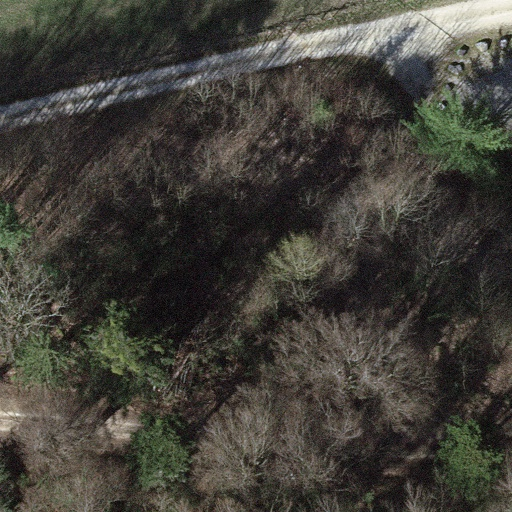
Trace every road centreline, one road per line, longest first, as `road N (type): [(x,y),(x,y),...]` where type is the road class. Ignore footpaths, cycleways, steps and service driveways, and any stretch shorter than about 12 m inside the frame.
road 1 (track): [(0,133),(160,90),(511,18)]
road 2 (track): [(511,434),(216,443),(0,410)]
